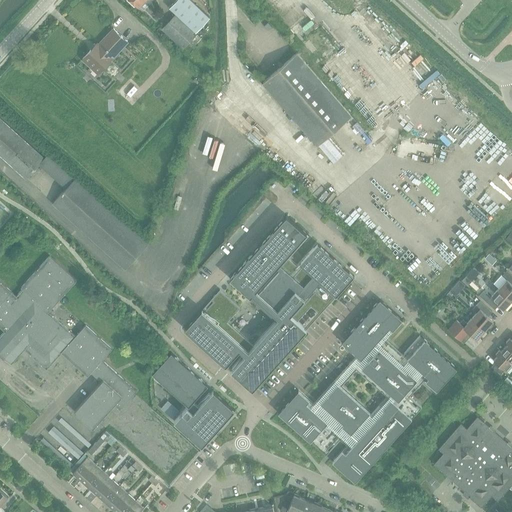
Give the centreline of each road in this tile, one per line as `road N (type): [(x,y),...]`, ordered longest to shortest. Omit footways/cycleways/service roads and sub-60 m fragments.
road 1 (residential): [(413,63),(500,141),(376,279)]
road 2 (residential): [(259,406),(170,328),(288,198)]
road 3 (unknown): [(210,469),(0,280)]
road 4 (residential): [(1,50),(178,212)]
road 5 (residential): [(288,198),(413,63)]
road 6 (residential): [(376,279),(259,406)]
road 7 (residential): [(393,511),(242,446)]
road 8 (tertiary): [(405,0),(484,67),(511,73)]
road 9 (unknown): [(293,0),(390,87)]
road 10 (unknown): [(219,89),(311,172)]
